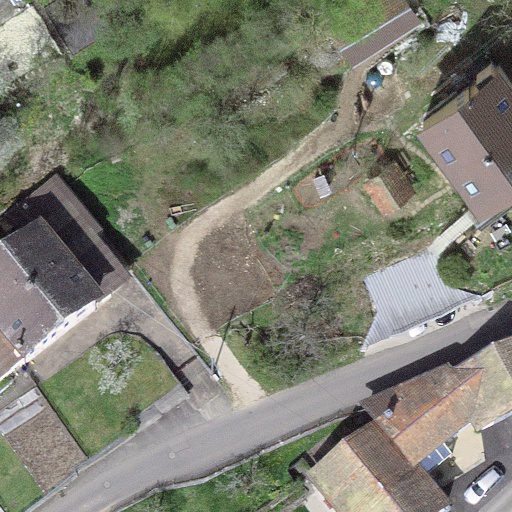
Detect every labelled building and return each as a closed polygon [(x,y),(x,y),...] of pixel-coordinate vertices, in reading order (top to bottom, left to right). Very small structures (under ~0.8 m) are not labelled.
[(404,0),(379,0),(346,26),(367,53),(417,15),(404,0)] [(511,85),(499,68),(426,122),(481,195),(511,171),(511,85)] [(409,189),(393,165),(367,181),(383,206),(409,189)] [(21,243),(25,249),(82,320),(97,308),(121,289),(88,245),(63,264),(41,237),(39,239),(34,233),(21,243)] [(448,246),(379,276),(391,303),(460,274),(448,246)] [(25,249),(0,268),(0,378),(2,381),(82,320),(25,249)] [(379,428),(421,483),(453,458),(444,446),(475,420),(479,430),(511,413),(511,351),(450,381),(445,374),(368,408),(381,426),(379,428)] [(136,434),(164,415),(134,371),(106,390),(136,434)] [(339,511),(443,511),(421,483),(379,428),(313,479),(339,511)]
